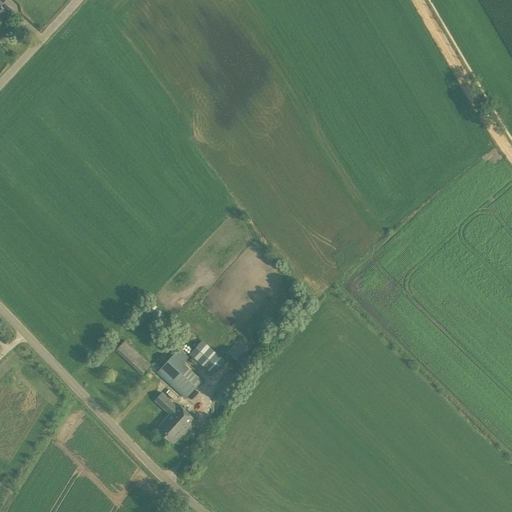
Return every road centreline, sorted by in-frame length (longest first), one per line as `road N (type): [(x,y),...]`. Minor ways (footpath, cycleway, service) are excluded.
road 1 (unclassified): [(204,511),(0,307)]
road 2 (track): [(511,155),(417,0)]
